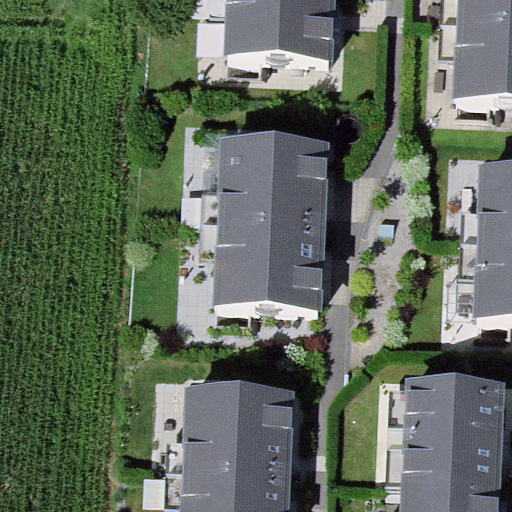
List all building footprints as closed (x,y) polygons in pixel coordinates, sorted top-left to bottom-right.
[(339,0),(228,0),(226,68),(336,73),(339,0)] [(511,0),(458,0),(454,111),(511,113),(511,0)] [(331,155),(222,150),(215,320),(324,325),(331,155)] [(511,177),(482,176),(476,331),(511,332),(511,177)] [(502,511),(508,395),(408,390),(402,511),(502,511)] [(291,511),(297,405),(186,400),(181,511),(291,511)]
